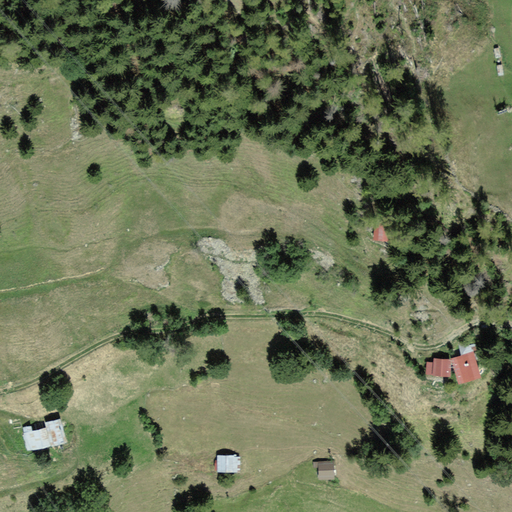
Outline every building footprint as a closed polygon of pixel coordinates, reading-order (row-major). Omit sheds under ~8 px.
[(390,226),(376,224),(375,237),(389,239),(390,226)] [(484,347),(464,354),(473,379),(494,372),(484,347)] [(460,371),(461,353),(443,352),(442,357),(434,357),(433,370),(460,371)] [(63,417),(48,421),(54,444),(70,439),(63,417)] [(33,424),(24,426),(29,448),(51,443),(47,425),(34,428),(33,424)] [(240,454),(217,454),(217,470),(240,470),(240,454)] [(336,460),(320,461),(320,479),(336,478),(336,460)]
